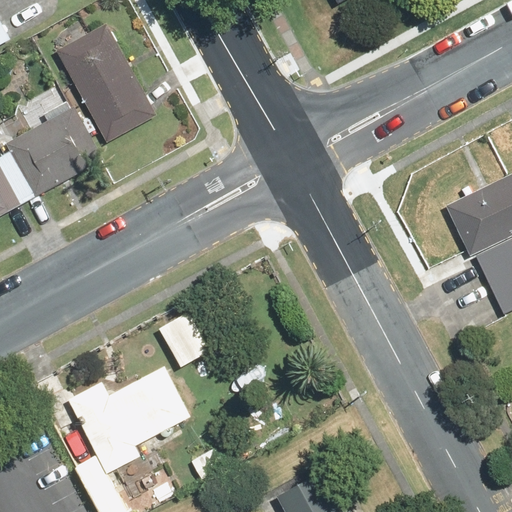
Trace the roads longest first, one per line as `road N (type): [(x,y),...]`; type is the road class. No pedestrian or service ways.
road 1 (secondary): [(291,160),(480,511)]
road 2 (residential): [(0,319),(291,160)]
road 3 (residential): [(291,160),(511,39)]
road 4 (secondary): [(204,0),(291,160)]
